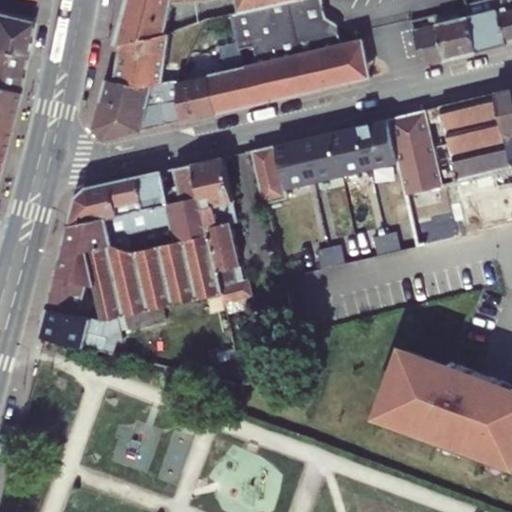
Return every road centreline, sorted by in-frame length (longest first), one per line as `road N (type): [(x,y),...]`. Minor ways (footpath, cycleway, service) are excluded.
road 1 (residential): [(511,67),(80,167),(56,166)]
road 2 (secondary): [(0,378),(56,166)]
road 3 (secondary): [(56,166),(91,0)]
road 4 (secondary): [(63,0),(29,159)]
